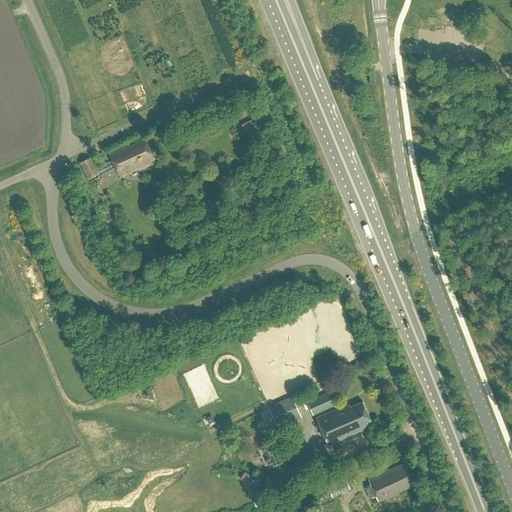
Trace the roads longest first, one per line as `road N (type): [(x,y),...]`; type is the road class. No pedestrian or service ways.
road 1 (unclassified): [(449,511),(348,275),(309,259),(174,311),(137,314),(110,305),(81,284),(52,232),(59,157)]
road 2 (tertiary): [(511,487),(414,231),(378,0)]
road 3 (trunk): [(484,511),(378,246)]
road 4 (unclassified): [(244,74),(59,157)]
road 5 (trunk): [(310,84),(378,246)]
road 6 (unclassified): [(59,157),(63,91),(27,0)]
